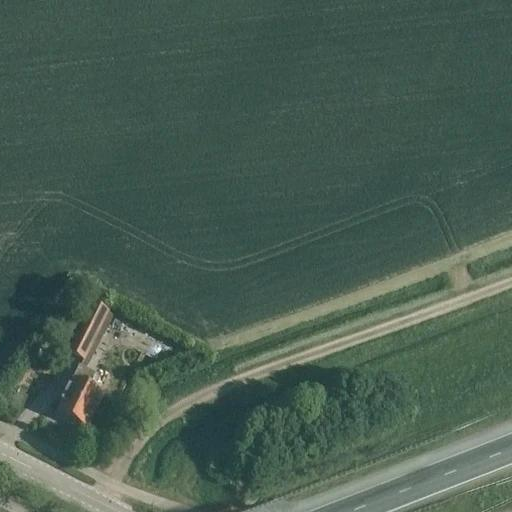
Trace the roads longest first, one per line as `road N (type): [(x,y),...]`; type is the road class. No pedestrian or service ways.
road 1 (track): [(111,482),(172,419),(221,394),(511,285)]
road 2 (motorway): [(511,454),(367,511)]
road 3 (tertiary): [(119,511),(0,454)]
